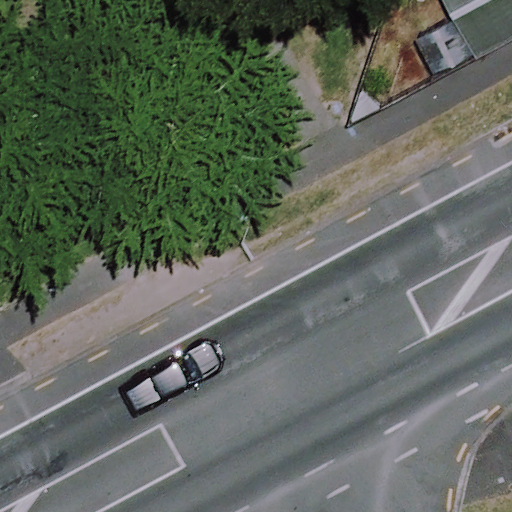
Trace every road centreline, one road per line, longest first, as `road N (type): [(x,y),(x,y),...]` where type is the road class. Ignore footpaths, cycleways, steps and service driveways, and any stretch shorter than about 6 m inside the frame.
road 1 (primary): [(511,264),(264,399)]
road 2 (primary): [(264,399),(52,511)]
road 3 (residential): [(264,399),(322,511)]
